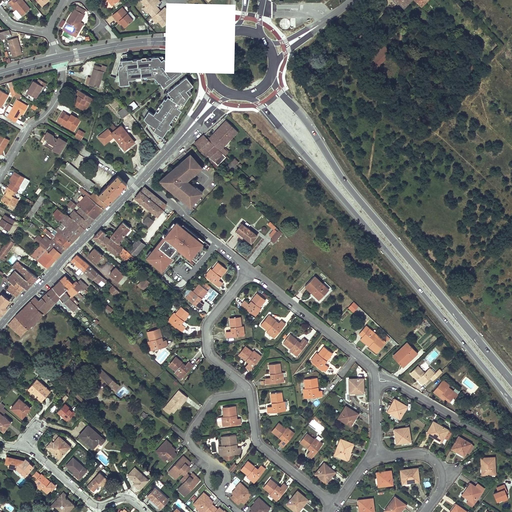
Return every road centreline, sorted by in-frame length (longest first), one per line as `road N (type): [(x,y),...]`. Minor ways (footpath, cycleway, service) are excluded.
road 1 (secondary): [(245,96),(511,401)]
road 2 (secondary): [(511,382),(349,187),(271,76)]
road 3 (tertiary): [(142,179),(0,327)]
road 4 (residential): [(0,437),(26,445),(96,505),(125,497),(142,511)]
road 5 (residential): [(250,268),(375,378)]
road 6 (residential): [(250,268),(207,321),(205,336),(209,355),(249,389)]
road 7 (residential): [(375,378),(399,383),(511,450)]
road 8 (residential): [(249,389),(255,440),(333,506)]
road 9 (residential): [(142,179),(250,268)]
road 10 (residential): [(0,172),(55,102),(58,58)]
road 11 (residential): [(213,468),(189,442),(193,426),(214,398),(249,389)]
road 12 (residential): [(424,511),(442,480),(436,462),(375,455)]
